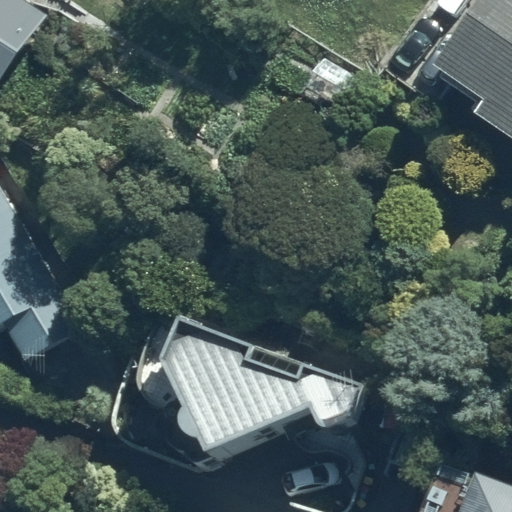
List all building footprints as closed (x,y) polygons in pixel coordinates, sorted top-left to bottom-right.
[(0,0),(0,89),(46,17),(19,0),(0,0)] [(511,0),(488,0),(441,63),(492,101),(483,112),(511,133),(511,0)] [(377,84),(328,52),(308,84),(356,115),(377,84)] [(91,333),(0,177),(0,331),(9,326),(33,367),(91,333)] [(360,431),(374,390),(165,322),(123,450),(198,474),(298,425),(309,446),(315,449),(325,449),(363,492),(374,464),(360,431)] [(0,450),(0,508),(5,510),(22,459),(0,450)] [(511,511),(511,476),(499,471),(496,479),(459,465),(441,511),(511,511)]
